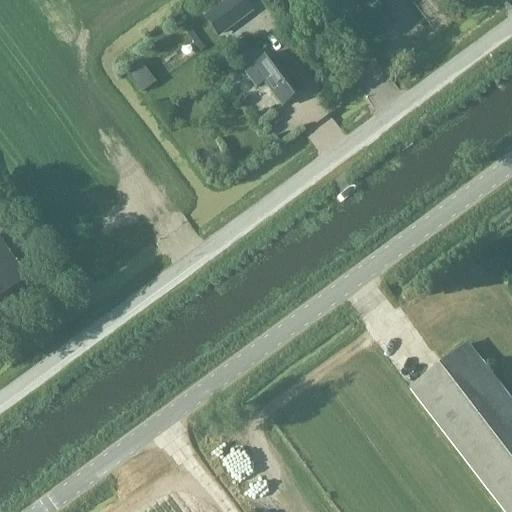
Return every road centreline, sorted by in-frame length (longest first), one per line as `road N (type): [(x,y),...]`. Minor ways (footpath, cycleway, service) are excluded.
road 1 (unclassified): [(0,402),(511,26)]
road 2 (tertiary): [(40,511),(511,164)]
